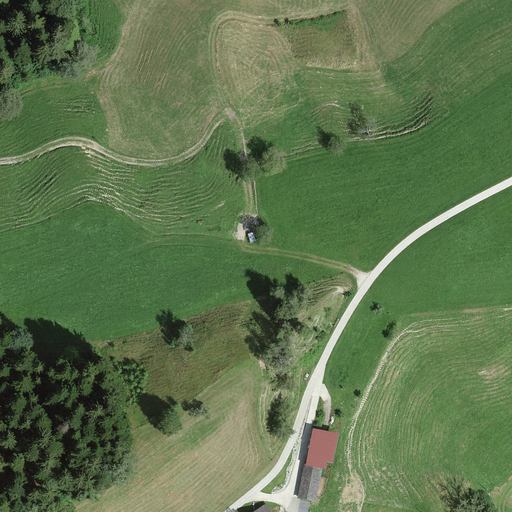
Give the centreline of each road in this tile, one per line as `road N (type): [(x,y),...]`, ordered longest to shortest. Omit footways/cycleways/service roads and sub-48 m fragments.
road 1 (track): [(355,0),(334,14),(277,24),(225,18),(213,62),(241,142),(255,234),(267,246),(368,282)]
road 2 (track): [(229,511),(279,466),(316,373),(385,262),(421,230),(511,180)]
road 3 (track): [(0,164),(79,141),(116,159),(169,162),(233,112)]
road 4 (track): [(248,495),(280,498),(292,490),(316,373)]
